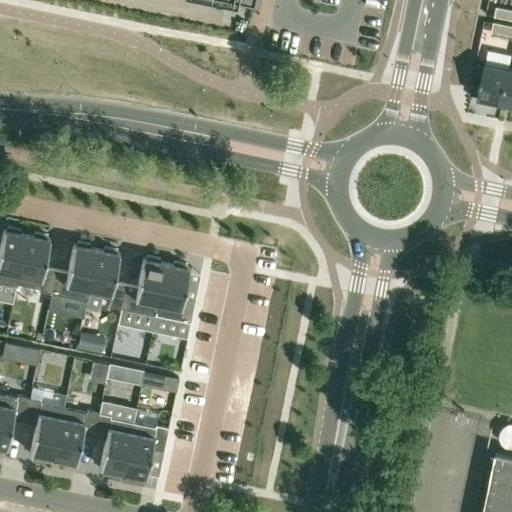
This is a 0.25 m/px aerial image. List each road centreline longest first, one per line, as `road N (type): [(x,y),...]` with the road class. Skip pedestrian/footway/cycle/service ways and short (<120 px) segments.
road 1 (residential): [(245,251),(0,201)]
road 2 (tertiary): [(348,154),(216,131),(165,132)]
road 3 (tertiary): [(165,132),(213,154),(337,181)]
road 4 (tertiary): [(165,132),(0,109)]
road 5 (tertiary): [(324,511),(353,360)]
road 6 (tertiary): [(415,140),(440,0)]
road 7 (tertiary): [(415,0),(386,134)]
road 8 (tertiary): [(364,233),(353,360)]
road 9 (tertiary): [(353,360),(377,311),(394,241)]
